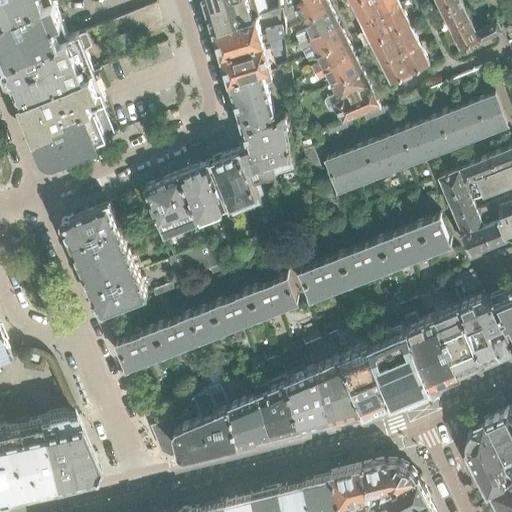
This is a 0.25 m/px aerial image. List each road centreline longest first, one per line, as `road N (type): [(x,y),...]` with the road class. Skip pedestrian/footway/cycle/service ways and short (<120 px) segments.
road 1 (residential): [(38,198),(204,130),(213,111),(184,0)]
road 2 (tertiary): [(136,487),(425,411)]
road 3 (residential): [(136,487),(84,338)]
road 4 (residential): [(84,338),(38,198)]
